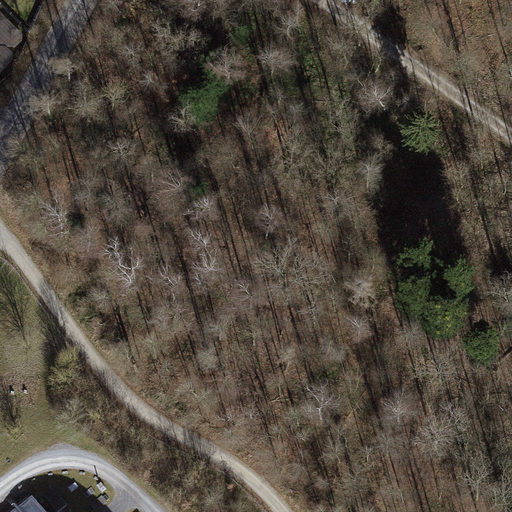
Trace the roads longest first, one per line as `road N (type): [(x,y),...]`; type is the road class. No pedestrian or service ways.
road 1 (track): [(286,511),(266,484),(124,396),(0,242)]
road 2 (track): [(324,0),(511,136)]
road 3 (track): [(0,486),(50,458),(84,461),(136,491),(153,511)]
road 4 (residential): [(77,0),(3,139)]
